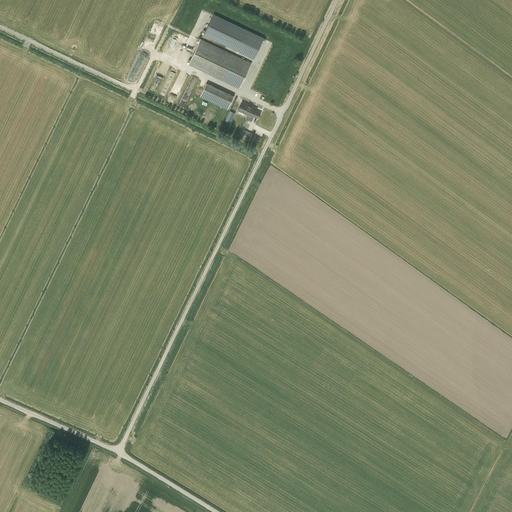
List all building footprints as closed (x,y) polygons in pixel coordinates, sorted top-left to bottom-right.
[(204,33),(254,57),(263,38),(213,14),(204,33)] [(153,24),(146,40),(155,44),(162,28),(153,24)] [(240,88),(251,64),(200,40),(189,63),(240,88)] [(227,109),(234,96),(206,83),(200,96),(227,109)] [(256,109),(242,102),(238,110),(253,118),(254,116),(258,118),(260,113),(255,111),(256,109)] [(230,111),(225,121),(230,123),(235,113),(230,111)]
